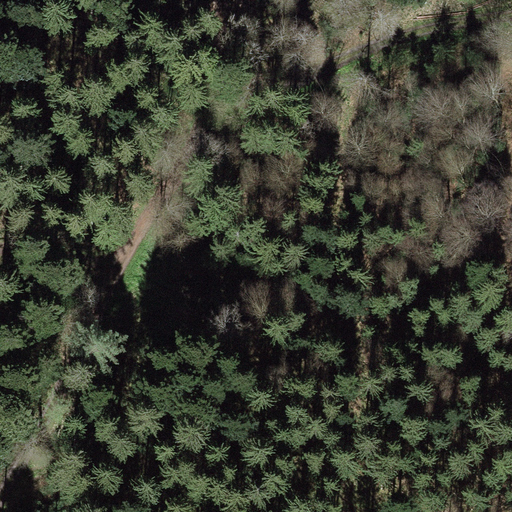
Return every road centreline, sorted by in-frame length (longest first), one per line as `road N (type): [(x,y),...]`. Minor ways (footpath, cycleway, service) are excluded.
road 1 (track): [(0,484),(142,217),(201,152),(301,86),(406,42),(511,28)]
road 2 (track): [(201,152),(221,0)]
road 3 (track): [(0,231),(142,217)]
